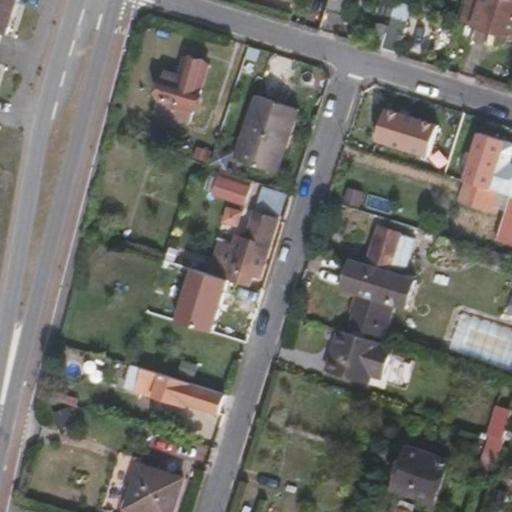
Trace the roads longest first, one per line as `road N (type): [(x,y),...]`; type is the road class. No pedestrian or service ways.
road 1 (residential): [(350,56),(206,511)]
road 2 (residential): [(0,419),(114,0)]
road 3 (residential): [(76,0),(40,128),(0,412)]
road 4 (residential): [(174,0),(350,56)]
road 5 (residential): [(350,56),(511,109)]
